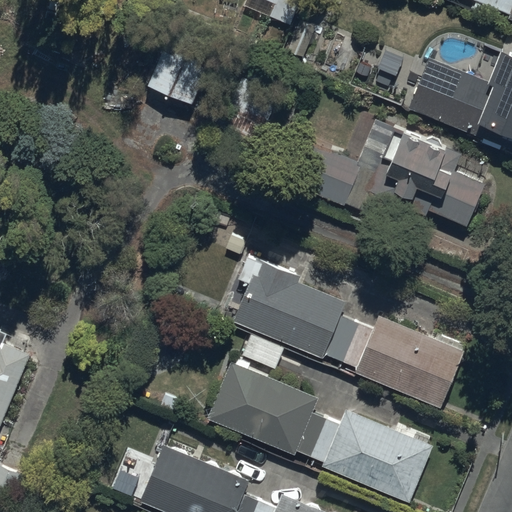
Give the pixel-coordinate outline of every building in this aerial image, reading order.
[(246,0),(244,6),(289,24),(299,0),(246,0)] [(511,0),(472,0),(510,16),(510,17),(511,17),(511,0)] [(316,28),(300,21),(287,50),(303,57),(316,28)] [(172,25),(145,84),(192,105),(219,46),(172,25)] [(487,82),(429,58),(409,106),(511,148),(511,54),(501,50),(487,82)] [(216,104),(209,122),(250,140),(258,122),(270,127),(283,95),(247,79),(233,112),(216,104)] [(312,192),(377,219),(386,199),(427,216),(429,210),(467,226),(486,181),(456,168),(462,153),(377,118),(359,162),(330,150),(312,192)] [(302,280),(249,259),(239,283),(251,288),(237,323),(322,357),(323,356),(359,370),(356,376),(442,411),(465,354),(377,318),(372,331),(342,318),(347,305),(300,286),(302,280)] [(0,422),(28,355),(1,344),(4,336),(0,333),(0,422)] [(318,400),(230,364),(208,419),(295,455),(296,452),(324,464),(322,468),(408,504),(432,445),(345,409),(339,424),(312,414),(318,400)] [(250,478),(162,443),(139,501),(165,511),(334,511),(282,492),(277,505),(244,492),(250,478)] [(0,511),(8,511),(25,473),(0,462),(0,511)]
